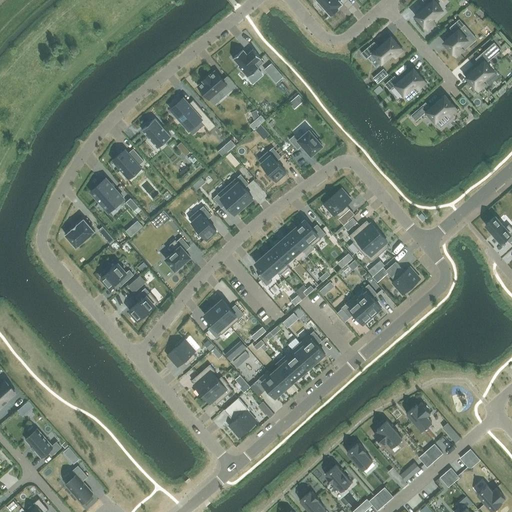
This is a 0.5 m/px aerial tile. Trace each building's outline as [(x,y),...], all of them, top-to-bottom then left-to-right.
[(331,15),(338,8),(338,7),(342,3),(339,0),(317,0),(319,2),(317,3),(324,10),(325,9),(331,15)] [(422,0),(427,5),(415,15),(427,29),(435,23),(431,19),(442,10),(433,0),(422,0)] [(454,33),(444,42),(456,56),(463,50),(460,46),(467,39),(459,30),(464,25),(459,19),(450,27),(454,33)] [(374,42),(362,52),(367,58),(373,53),(381,63),(392,53),(396,57),(403,50),(391,37),(379,47),(374,42)] [(480,64),(466,77),(478,91),(486,84),(482,80),(493,71),(486,63),(501,50),(494,42),(475,59),(480,64)] [(243,49),(233,57),(239,64),(238,65),(248,76),(259,67),(258,66),(264,61),(260,58),(261,57),(253,48),(247,53),(243,49)] [(276,76),(269,69),(264,73),(271,81),(276,76)] [(378,73),(382,79),(387,74),(383,69),(378,73)] [(395,76),(385,84),(390,90),(395,85),(404,95),(415,85),(418,89),(426,82),(413,69),(399,81),(395,76)] [(203,81),(198,86),(210,100),(221,89),(226,95),(236,86),(228,76),(223,80),(215,71),(210,76),(209,75),(203,80),(203,81)] [(294,98),(300,104),(305,100),(299,94),(294,98)] [(457,109),(445,95),(430,108),(426,102),(411,115),(416,121),(427,111),(435,121),(446,112),(451,118),(454,116),(452,114),(457,109)] [(200,120),(209,131),(215,125),(193,100),(188,104),(183,98),(178,102),(180,104),(173,111),(187,127),(189,126),(191,128),(200,120)] [(256,111),(251,113),(254,120),(259,118),(256,111)] [(170,135),(155,117),(141,129),(157,147),(170,135)] [(265,129),(260,124),(255,129),(259,134),(265,129)] [(317,137),(312,131),(310,132),(309,130),(298,139),(294,135),(289,139),(298,149),(302,145),(311,155),(322,145),(316,138),(317,137)] [(231,141),(224,146),(229,151),(235,146),(231,141)] [(190,152),(181,142),(177,146),(186,156),(190,152)] [(281,157),(273,147),(268,151),(258,159),(269,172),(268,173),(273,179),(274,178),(276,180),(286,172),(277,161),(281,157)] [(113,160),(129,178),(141,167),(139,165),(144,160),(136,151),(130,155),(125,149),(113,160)] [(230,152),(226,156),(231,161),(235,158),(230,152)] [(235,178),(226,186),(244,206),(253,198),(244,188),(249,184),(240,174),(236,178),(235,178)] [(123,198),(111,183),(106,178),(102,182),(91,191),(108,211),(123,198)] [(244,206),(226,186),(218,194),(213,198),(222,208),(226,204),(235,213),(244,206)] [(341,188),(324,203),(334,215),(336,213),(340,217),(344,214),(349,219),(355,214),(350,208),(346,204),(351,200),(341,188)] [(139,207),(131,198),(126,202),(134,211),(139,207)] [(207,220),(212,216),(203,206),(198,210),(188,218),(200,231),(198,232),(203,238),(205,237),(207,239),(216,231),(207,220)] [(170,217),(164,210),(158,215),(164,223),(170,217)] [(495,216),(485,225),(501,242),(505,238),(509,243),(511,240),(511,231),(510,233),(495,216)] [(348,230),(357,222),(353,217),(343,225),(348,230)] [(84,218),(65,234),(76,247),(95,231),(84,218)] [(310,242),(309,242),(312,246),(321,238),(326,234),(317,224),(312,228),(305,219),(296,227),(310,242)] [(131,237),(143,226),(137,220),(125,231),(131,237)] [(353,242),(359,249),(379,232),(373,225),(372,226),(367,220),(349,236),(354,241),(353,242)] [(108,233),(103,226),(99,230),(104,236),(108,233)] [(301,249),(309,242),(310,242),(296,227),(288,234),(301,249)] [(379,232),(359,249),(366,257),(367,256),(372,262),(382,252),(389,246),(385,240),(385,239),(379,232)] [(280,241),(293,256),(301,249),(288,234),(280,241)] [(176,241),(175,239),(170,244),(175,250),(165,258),(175,269),(176,269),(177,270),(183,265),(182,263),(190,256),(185,250),(190,246),(182,237),(181,237),(176,241)] [(285,263),(293,256),(280,241),(272,248),(285,263)] [(277,271),(280,275),(289,267),(285,263),(272,248),(264,255),(277,271)] [(345,257),(350,262),(354,258),(349,253),(345,257)] [(269,278),(277,271),(264,255),(255,263),(263,272),(258,276),(267,286),(272,281),(269,278)] [(353,270),(359,265),(355,260),(349,265),(353,270)] [(380,261),(375,265),(379,270),(384,265),(380,261)] [(420,279),(410,267),(405,271),(396,261),(386,270),(395,280),(393,282),(403,294),(405,292),(406,293),(412,288),(411,287),(420,279)] [(141,271),(148,266),(144,262),(138,267),(141,271)] [(118,280),(123,284),(134,274),(129,269),(126,272),(118,263),(109,271),(107,269),(101,274),(103,276),(101,278),(109,288),(118,280)] [(128,286),(134,292),(138,288),(133,282),(128,286)] [(364,287),(355,295),(372,315),(381,307),(372,298),(377,293),(369,284),(364,288),(364,287)] [(329,291),(325,286),(320,291),(324,295),(329,291)] [(140,318),(141,319),(147,314),(146,313),(158,302),(150,292),(145,288),(136,296),(140,301),(129,310),(138,320),(140,318)] [(372,315),(355,295),(346,303),(341,308),(350,317),(355,313),(363,323),(372,315)] [(222,299),(213,307),(231,326),(239,319),(239,318),(244,314),(235,304),(231,308),(222,299)] [(222,334),(231,326),(213,307),(204,314),(213,324),(208,328),(217,338),(221,334),(222,334)] [(294,312),(283,321),(288,327),(299,318),(294,312)] [(308,335),(300,342),(316,361),(325,353),(317,345),(322,341),(313,331),(309,335),(308,335)] [(185,339),(183,341),(181,340),(176,345),(177,346),(168,354),(178,366),(183,362),(186,366),(197,357),(193,353),(195,351),(199,346),(189,335),(185,339)] [(209,340),(204,344),(209,350),(214,346),(209,340)] [(300,342),(292,349),(308,368),(316,361),(300,342)] [(230,361),(238,354),(233,348),(225,355),(230,361)] [(292,349),(284,356),(300,375),(308,368),(292,349)] [(245,359),(249,356),(245,351),(241,355),(245,359)] [(275,364),(278,367),(279,367),(292,382),(300,375),(284,356),(275,364)] [(218,380),(218,379),(213,373),(215,371),(210,364),(192,380),(197,386),(196,387),(202,394),(218,380)] [(278,367),(271,374),(284,389),(292,382),(279,367),(278,367)] [(271,374),(268,370),(259,378),(254,382),(263,392),(268,388),(275,397),(284,389),(271,374)] [(218,380),(202,394),(209,401),(210,400),(215,406),(233,390),(228,385),(228,384),(222,376),(218,379),(218,380)] [(0,406),(15,393),(5,381),(0,384),(0,406)] [(247,381),(240,387),(245,392),(251,387),(251,386),(247,381)] [(239,397),(225,409),(234,419),(229,424),(239,436),(258,420),(247,408),(248,407),(239,397)] [(31,409),(35,406),(29,400),(25,403),(31,409)] [(407,413),(422,430),(432,421),(427,416),(430,413),(430,412),(421,402),(418,405),(417,404),(407,413)] [(387,441),(392,447),(402,438),(387,421),(377,430),(378,431),(374,434),(383,444),(387,441)] [(34,450),(34,449),(41,457),(48,450),(52,455),(61,447),(56,442),(52,446),(38,429),(25,439),(31,446),(31,447),(32,447),(34,449),(33,450),(34,450)] [(456,441),(460,437),(456,433),(452,437),(456,441)] [(347,452),(356,463),(362,470),(372,461),(365,452),(366,451),(359,443),(358,444),(357,443),(347,452)] [(427,450),(424,452),(433,462),(435,460),(443,453),(434,443),(427,450)] [(69,458),(74,453),(69,447),(64,452),(69,458)] [(471,449),(461,458),(465,462),(475,454),(471,449)] [(424,452),(419,457),(427,467),(433,462),(424,452)] [(415,462),(407,469),(412,474),(420,468),(415,462)] [(65,484),(81,502),(92,492),(82,481),(88,476),(78,465),(73,470),(77,474),(65,484)] [(326,476),(332,483),(334,482),(341,490),(341,491),(351,482),(336,465),(326,474),(327,475),(326,476)] [(459,477),(451,467),(445,472),(454,482),(459,477)] [(445,472),(440,477),(448,487),(454,482),(445,472)] [(477,494),(478,494),(492,511),(502,502),(501,501),(505,498),(496,487),(492,491),(487,485),(477,494)] [(377,494),(385,503),(393,497),(385,487),(377,494)] [(300,500),(305,506),(310,511),(321,511),(325,509),(318,500),(319,499),(312,491),(311,492),(310,491),(300,500)] [(377,510),(385,503),(377,494),(369,501),(372,504),(377,510)] [(36,505),(28,511),(45,511),(49,509),(39,498),(34,503),(36,505)] [(367,499),(352,511),(363,511),(372,504),(369,501),(367,499)]
